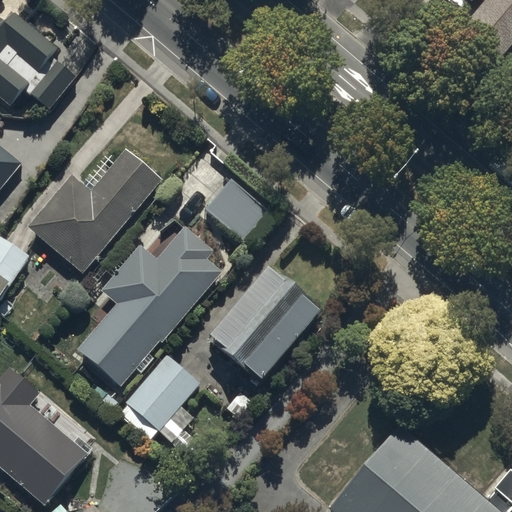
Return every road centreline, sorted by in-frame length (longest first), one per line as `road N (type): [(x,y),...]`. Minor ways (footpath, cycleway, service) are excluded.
road 1 (primary): [(511,314),(144,0)]
road 2 (primary): [(254,0),(511,218)]
